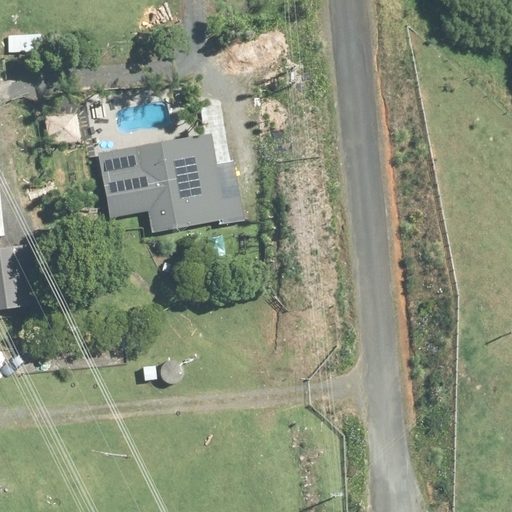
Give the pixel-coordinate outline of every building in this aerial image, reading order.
[(38,48),(38,34),(6,35),(6,49),(38,48)] [(271,62),(268,41),(243,44),(246,65),(271,62)] [(86,142),(84,111),(43,112),(45,144),(86,142)] [(153,235),(246,218),(235,157),(212,161),(207,134),(100,153),(112,217),(148,211),(153,235)] [(19,246),(0,248),(0,312),(55,306),(51,271),(23,275),(19,246)]
